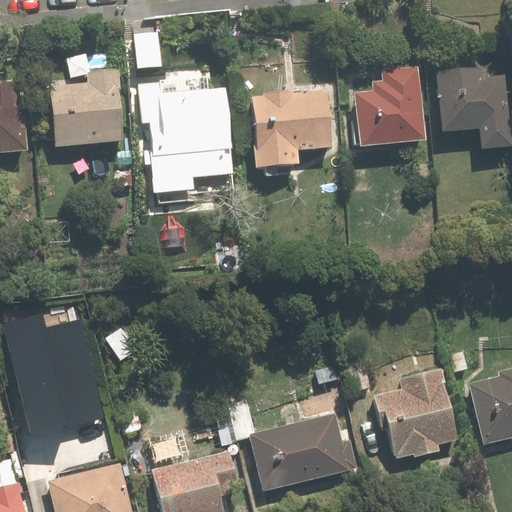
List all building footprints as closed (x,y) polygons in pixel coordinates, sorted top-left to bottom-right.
[(134,34),(137,70),(162,68),(159,32),(134,34)] [(436,68),(442,131),(480,128),(482,149),(511,146),(511,95),(510,72),(480,75),(480,64),(436,68)] [(355,93),(360,147),(426,142),(420,67),(381,70),(382,81),(372,82),(372,91),(355,93)] [(51,86),(56,147),(126,142),(120,72),(86,74),(87,83),(51,86)] [(0,153),(29,151),(23,82),(0,83),(0,153)] [(193,178),(234,175),(227,88),(147,95),(155,194),(194,191),(193,178)] [(327,92),(251,98),(257,165),(300,162),(299,150),(332,147),(327,92)] [(351,393),(371,388),(360,348),(341,354),(351,393)] [(385,427),(393,456),(411,452),(413,459),(438,453),(436,445),(460,439),(441,369),(398,380),(400,389),(371,396),(379,428),(385,427)] [(467,385),(483,446),(511,439),(511,369),(498,373),(499,377),(467,385)] [(248,435),(262,492),(350,471),(336,414),(248,435)] [(151,470),(161,511),(222,511),(219,497),(239,492),(229,450),(208,455),(151,470)] [(49,482),(56,511),(131,511),(120,464),(49,482)] [(0,511),(24,511),(19,488),(17,482),(0,486),(0,511)]
